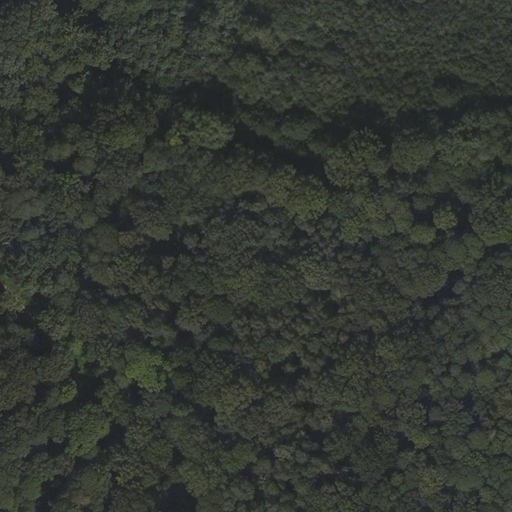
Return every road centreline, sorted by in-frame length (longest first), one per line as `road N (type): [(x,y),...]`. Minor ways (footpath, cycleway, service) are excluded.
road 1 (track): [(0,64),(511,219)]
road 2 (track): [(0,287),(189,511)]
